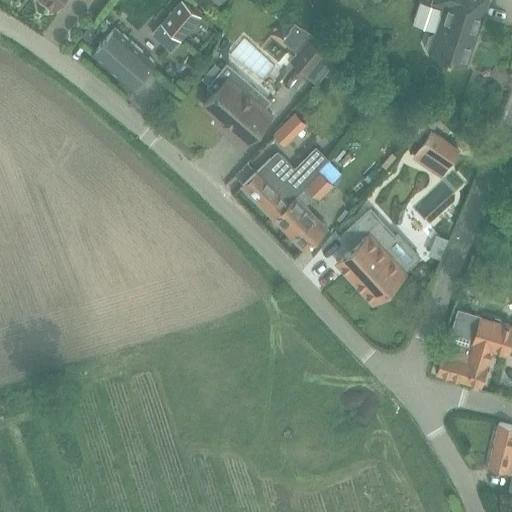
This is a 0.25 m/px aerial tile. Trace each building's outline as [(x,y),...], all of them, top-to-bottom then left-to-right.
[(41,0),(54,10),(60,0),(41,0)] [(181,0),(152,34),(170,50),(200,15),(182,0),(181,0)] [(429,54),(448,60),(467,66),(488,0),(432,0),(432,2),(444,6),(435,34),(429,37),(426,46),(429,53),(429,54)] [(115,28),(105,39),(92,54),(131,88),(154,62),(115,28)] [(313,36),(291,61),(306,74),(327,48),(313,36)] [(207,86),(214,92),(203,105),(218,119),(220,117),(232,128),(227,134),(243,148),(271,114),(264,108),(270,101),(226,63),(207,86)] [(420,148),(447,166),(458,149),(431,131),(420,148)] [(264,165),(248,181),(243,185),(273,217),(292,199),(291,198),(329,162),(320,152),(284,186),(264,165)] [(342,176),(329,162),(291,198),(292,199),(273,217),(304,250),(326,229),(304,207),(313,199),(316,201),(342,176)] [(336,262),(373,302),(405,272),(383,248),(395,238),(370,209),(340,236),(351,248),(336,262)] [(446,339),(436,372),(471,382),(475,383),(481,385),(491,348),(507,353),(511,335),(511,326),(480,317),(480,316),(458,310),(449,340),(446,339)] [(511,473),(511,426),(498,423),(487,469),(511,475),(511,473)]
